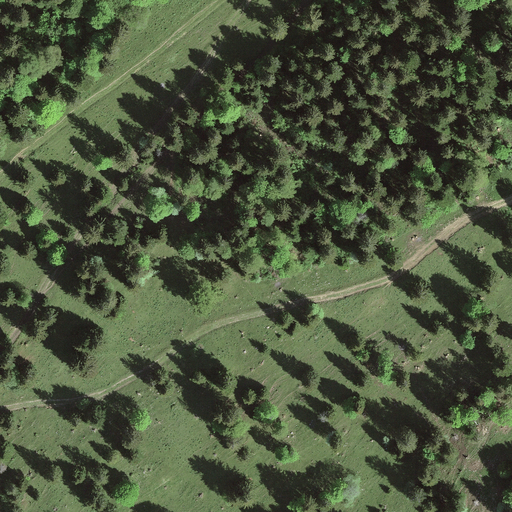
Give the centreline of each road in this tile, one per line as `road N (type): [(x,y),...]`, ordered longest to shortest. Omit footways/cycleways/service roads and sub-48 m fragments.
road 1 (track): [(0,409),(88,397),(222,320),(386,278),(447,229),(511,198)]
road 2 (track): [(0,355),(243,0)]
road 3 (track): [(224,0),(0,173)]
